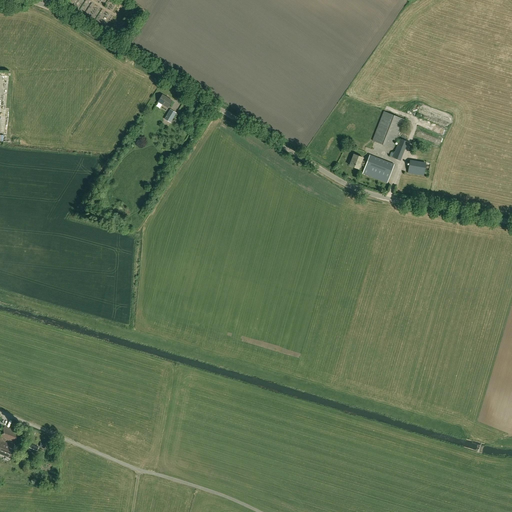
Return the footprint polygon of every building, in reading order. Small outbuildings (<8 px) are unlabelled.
[(163,95),(158,102),(168,108),(172,101),(163,95)] [(177,113),(171,109),(165,119),(171,123),(177,113)] [(385,111),(373,140),(393,148),(405,119),(385,111)] [(400,139),(396,149),(394,149),(394,150),(392,150),(390,155),(393,156),(392,157),(400,160),(407,142),(400,139)] [(387,183),(395,164),(370,155),(367,162),(363,160),(364,158),(354,154),(350,165),(359,169),(361,165),(366,166),(363,173),(387,183)] [(426,163),(410,161),(408,173),(424,175),(426,163)] [(8,440),(12,430),(4,427),(0,437),(0,451),(4,442),(5,442),(6,439),(7,439),(8,440)] [(12,430),(8,440),(17,443),(21,433),(12,430)] [(5,442),(4,442),(0,451),(0,453),(11,458),(16,446),(6,442),(5,442)] [(26,442),(23,449),(36,454),(39,447),(26,442)]
